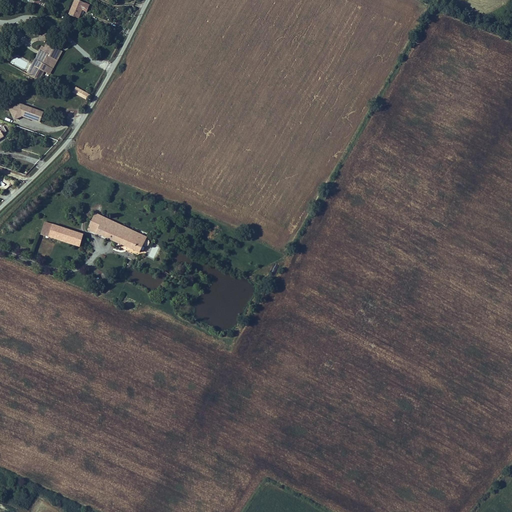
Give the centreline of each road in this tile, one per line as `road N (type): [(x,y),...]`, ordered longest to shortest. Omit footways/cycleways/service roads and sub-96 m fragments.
road 1 (unclassified): [(147,0),(70,136),(0,207)]
road 2 (unknown): [(0,22),(41,19),(93,64),(113,63)]
